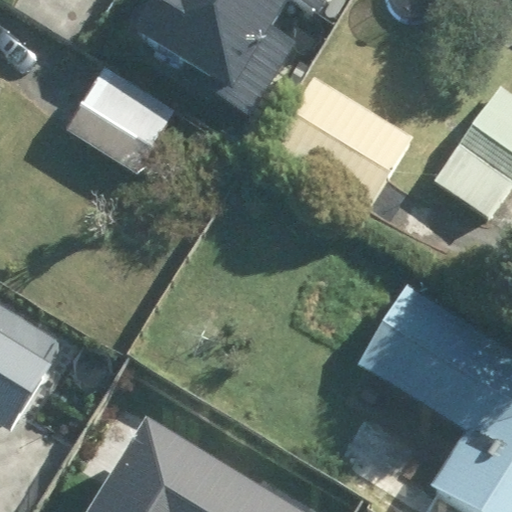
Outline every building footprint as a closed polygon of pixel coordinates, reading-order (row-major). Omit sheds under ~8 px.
[(293,0),(158,0),(135,36),(233,95),(293,0)] [(112,70),(71,133),(151,185),(192,122),(112,70)] [(321,86),(279,160),(379,217),(422,143),(321,86)] [(511,95),(502,89),(440,184),(505,227),(511,215),(511,95)] [(365,371),(472,436),(439,490),(474,511),(511,511),(511,346),(415,288),(365,371)] [(0,430),(14,439),(55,372),(48,366),(63,343),(0,303),(0,430)] [(303,511),(152,421),(93,511),(303,511)]
